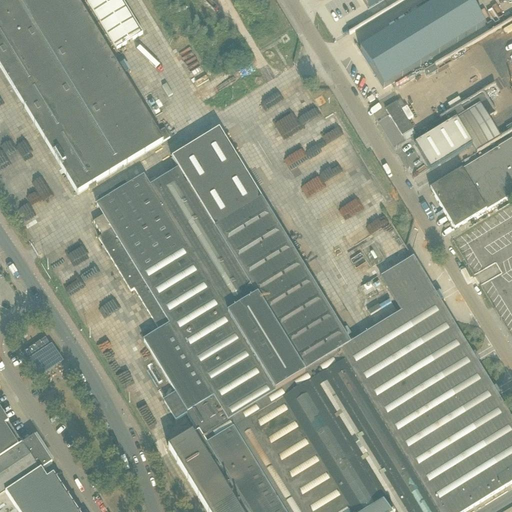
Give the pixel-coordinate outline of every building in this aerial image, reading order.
[(75,0),(0,0),(0,68),(77,196),(163,144),(163,143),(170,139),(164,130),(157,134),(139,105),(124,79),(75,0)] [(121,0),(86,0),(117,51),(142,35),(121,0)] [(443,0),(360,52),(383,90),(391,85),(485,27),(468,0),(443,0)] [(361,0),(368,11),(386,0),(361,0)] [(435,66),(424,73),(426,78),(437,71),(435,66)] [(494,129),(488,118),(494,114),(482,95),(411,139),(431,172),(472,146),(477,154),(501,140),(494,129)] [(413,130),(406,120),(411,117),(400,101),(386,110),(389,116),(402,137),(413,130)] [(466,511),(511,484),(511,422),(492,389),(413,260),(381,279),(402,314),(350,346),(218,131),(172,159),(179,171),(150,189),(144,178),(97,207),(103,218),(94,224),(102,237),(99,240),(131,293),(134,291),(160,333),(144,343),(176,395),(164,403),(176,422),(186,415),(197,433),(193,436),(192,436),(168,450),(206,511),(466,511)] [(511,151),(511,140),(438,185),(430,190),(435,199),(511,151)] [(454,231),(511,196),(511,151),(435,199),(454,231)] [(24,354),(31,365),(32,365),(36,372),(57,358),(53,351),(46,339),(24,354)] [(0,499),(5,496),(41,472),(52,465),(35,438),(22,446),(8,426),(9,425),(0,411),(0,499)] [(76,511),(54,477),(50,480),(50,478),(47,481),(41,472),(5,496),(0,499),(0,511),(76,511)]
